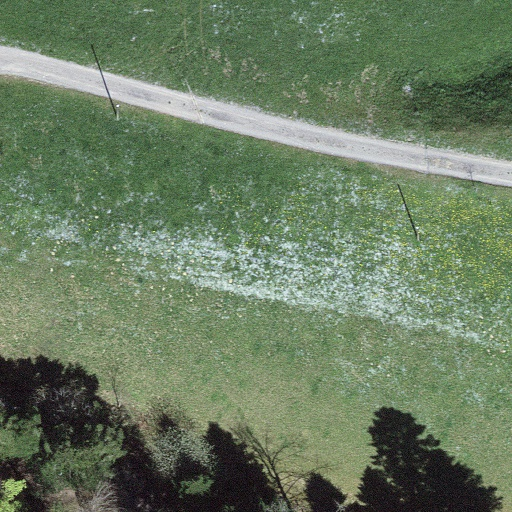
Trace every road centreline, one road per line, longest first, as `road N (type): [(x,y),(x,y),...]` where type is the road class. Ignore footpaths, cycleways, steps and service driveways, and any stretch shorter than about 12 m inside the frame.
road 1 (track): [(511,180),(401,164),(0,64)]
road 2 (track): [(0,418),(158,511)]
